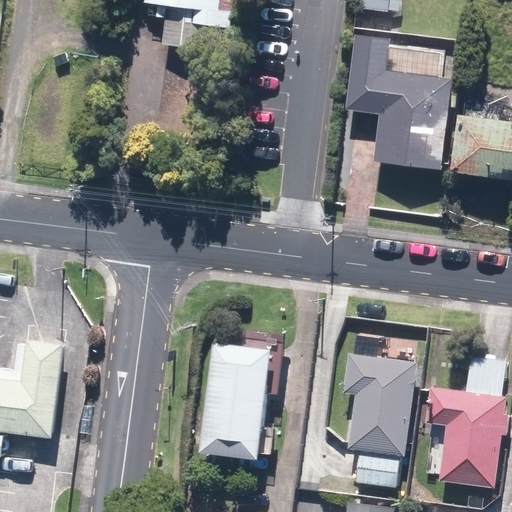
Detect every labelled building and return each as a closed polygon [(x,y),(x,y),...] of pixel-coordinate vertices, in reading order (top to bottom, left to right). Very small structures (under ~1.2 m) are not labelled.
[(235,0),(146,0),(146,7),(151,8),(149,19),(167,21),(163,48),(207,53),(210,30),(231,33),(235,0)] [(360,0),(359,11),(403,17),(404,0),(360,0)] [(457,78),(444,77),(446,47),(388,43),(389,40),(351,38),(346,112),(380,115),(376,169),(449,174),(457,78)] [(511,119),(459,115),(454,183),(511,187),(511,119)] [(0,433),(54,441),(66,346),(29,341),(28,344),(20,343),(16,372),(0,370),(0,433)] [(226,344),(214,342),(200,453),(209,454),(258,460),(272,349),(226,344)] [(418,362),(349,353),(343,393),(356,395),(349,449),(406,456),(418,362)] [(466,392),(431,387),(426,423),(446,425),(439,481),(495,488),(501,435),(506,435),(509,415),(504,414),(506,397),(502,396),(507,361),(491,359),(471,356),(466,392)] [(358,468),(356,483),(397,487),(400,460),(360,455),(358,468)] [(394,511),(395,509),(357,503),(355,511),(394,511)]
